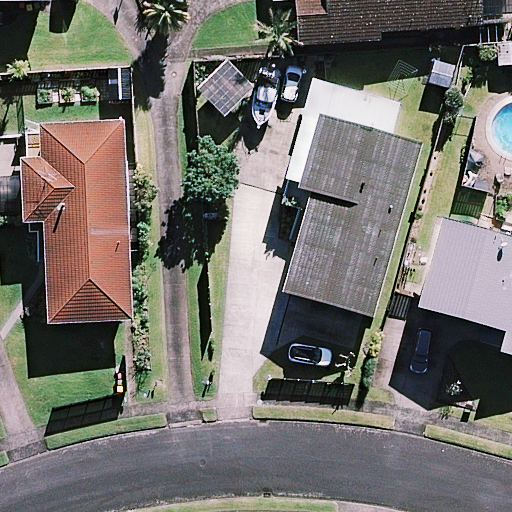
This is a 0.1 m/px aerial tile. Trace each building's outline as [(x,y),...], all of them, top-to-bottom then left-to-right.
[(511,0),(274,0),(274,1),(293,0),(296,49),(377,44),(376,35),(511,26),(511,0)] [(250,89),(221,64),(193,97),(222,122),(250,89)] [(398,107),(334,90),(325,123),(316,121),(296,194),(308,197),(281,297),(371,321),(416,149),(389,141),(398,107)] [(40,161),(20,162),(22,228),(43,227),(46,326),(127,324),(121,128),(39,130),(40,161)] [(511,242),(438,224),(416,313),(502,335),(497,355),(511,359),(511,242)]
